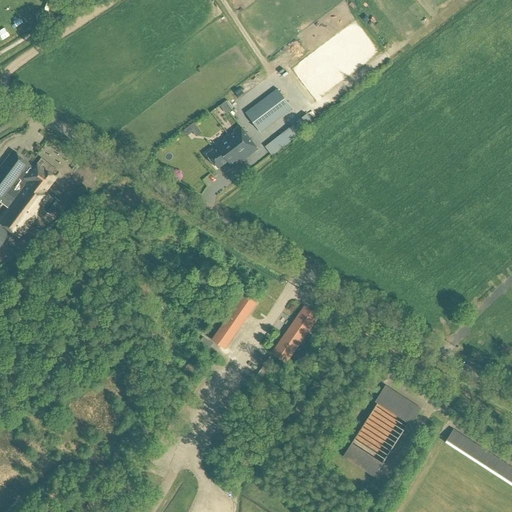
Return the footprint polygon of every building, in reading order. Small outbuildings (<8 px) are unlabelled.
[(245,113),(261,133),(293,109),(277,89),(245,113)] [(232,109),(226,101),(220,106),(226,114),(232,109)] [(308,127),(302,118),(296,122),(302,131),(308,127)] [(196,120),(185,128),(193,138),(204,130),(196,120)] [(302,131),(296,122),(291,126),(298,134),(302,131)] [(233,168),(258,149),(240,126),(224,138),(215,145),(216,147),(206,155),(218,169),(228,161),(233,168)] [(298,134),(291,126),(285,131),(292,139),(298,134)] [(280,148),(292,139),(285,131),(273,140),(280,148)] [(280,148),(273,140),(269,143),(275,151),(280,148)] [(0,168),(0,199),(2,201),(7,193),(14,199),(0,217),(0,223),(21,239),(43,210),(50,214),(60,201),(53,196),(52,197),(45,192),(56,178),(56,177),(59,173),(59,172),(43,159),(41,160),(38,164),(38,163),(34,168),(30,165),(30,164),(13,151),(0,168)] [(212,340),(225,349),(257,304),(243,294),(212,340)] [(272,353),(286,363),(299,344),(304,348),(313,336),(307,332),(319,316),(305,306),(272,353)] [(200,342),(210,349),(213,344),(203,337),(200,342)] [(253,380),(258,383),(275,359),(270,356),(253,380)] [(343,457),(374,477),(409,423),(411,425),(422,408),(386,385),(375,402),(378,403),(343,457)] [(511,467),(453,430),(445,442),(511,485),(511,467)] [(6,511),(19,511),(23,508),(16,501),(6,511)]
